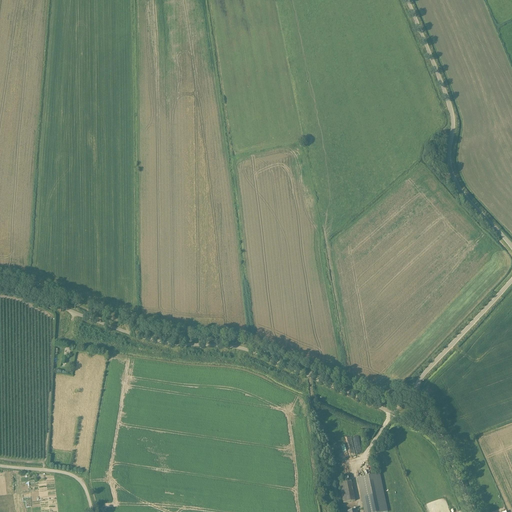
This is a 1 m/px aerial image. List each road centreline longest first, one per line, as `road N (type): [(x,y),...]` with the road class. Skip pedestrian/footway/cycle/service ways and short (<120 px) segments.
road 1 (unclassified): [(391,412),(257,353),(137,336),(0,285)]
road 2 (unclassified): [(511,248),(452,173),(453,116),(407,0)]
road 3 (unclassified): [(416,387),(511,281)]
